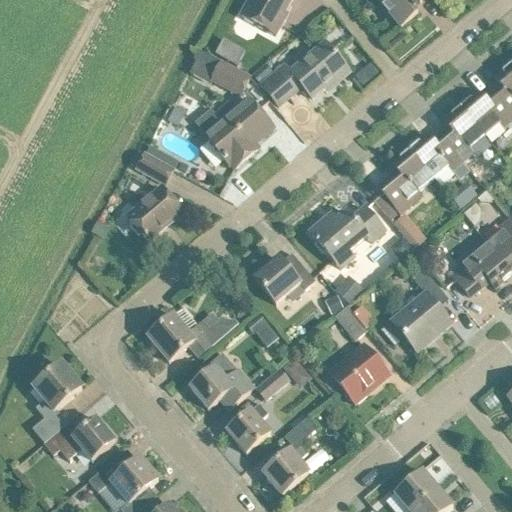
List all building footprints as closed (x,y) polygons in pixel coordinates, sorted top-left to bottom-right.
[(292,0),(250,0),(240,19),(275,38),(287,17),(284,15),(292,0)] [(420,5),(425,0),(381,0),(377,3),(401,32),(418,18),(415,14),(416,13),(413,10),(412,11),(409,7),(417,1),(420,5)] [(336,87),(350,75),(325,46),(310,59),(290,76),(284,68),(260,87),(279,109),(289,101),(294,107),(294,106),(289,100),(302,90),(312,102),(333,84),(336,87)] [(241,101),(251,80),(221,64),(198,53),(195,59),(213,68),(207,79),(212,82),(210,85),(241,101)] [(511,120),(511,70),(510,68),(494,81),(501,88),(491,96),(511,120)] [(483,103),(477,96),(460,111),(484,140),(501,126),(503,129),(511,121),(511,120),(491,96),(483,103)] [(237,113),(205,140),(216,153),(229,168),(231,167),(235,172),(258,152),(254,148),(273,132),(260,116),(249,103),(237,113)] [(461,165),(471,156),(469,153),(484,140),(460,111),(443,124),(449,131),(439,139),(461,165)] [(432,146),(426,139),(408,153),(433,183),(449,169),(452,172),(461,165),(439,139),(432,146)] [(400,216),(420,199),(417,196),(433,183),(408,153),(392,167),(397,174),(378,191),(400,216)] [(166,187),(173,173),(145,158),(137,172),(166,187)] [(148,245),(183,216),(170,201),(162,191),(127,220),(135,230),(148,245)] [(408,231),(381,199),(374,205),(388,221),(389,221),(402,236),(410,247),(416,242),(407,232),(408,231)] [(378,227),(365,212),(353,222),(348,216),(329,231),(324,225),(310,236),(339,271),(350,262),(347,256),(366,240),(370,245),(384,235),(378,227)] [(511,277),(511,276),(511,225),(510,223),(501,231),(504,234),(487,248),(511,277)] [(392,249),(392,254),(399,263),(410,253),(400,242),(392,249)] [(511,277),(487,248),(471,261),(469,258),(459,267),(461,270),(451,278),(470,300),(489,284),(495,291),(511,277)] [(279,262),(255,283),(268,298),(272,303),(275,307),(286,298),(298,289),(302,294),(314,284),(305,273),(292,257),(282,266),(279,262)] [(412,272),(421,265),(414,257),(406,264),(412,272)] [(216,288),(227,279),(221,271),(209,280),(216,288)] [(426,297),(381,333),(394,349),(404,341),(417,356),(418,355),(440,337),(451,327),(436,308),(446,300),(433,285),(424,274),(414,282),(426,297)] [(345,281),(334,293),(350,306),(360,294),(345,281)] [(331,319),(344,312),(337,298),(324,304),(331,319)] [(355,345),(368,334),(347,310),(334,321),(355,345)] [(174,319),(148,341),(169,366),(189,349),(198,360),(213,347),(218,343),(226,336),(212,320),(204,327),(199,331),(184,312),(174,320),(174,319)] [(253,337),(267,326),(259,317),(245,328),(253,337)] [(374,389),(388,378),(375,363),(363,349),(330,377),(333,381),(325,387),(335,399),(342,392),(355,408),(369,396),(367,393),(373,388),(374,389)] [(206,379),(190,392),(209,413),(224,400),(232,409),(224,416),(225,417),(240,404),(253,393),(237,374),(222,357),(210,367),(214,372),(206,379)] [(295,384),(305,376),(295,362),(284,372),(295,384)] [(45,447),(68,427),(57,413),(82,392),(61,368),(46,381),(34,390),(45,404),(35,412),(44,422),(32,432),(45,447)] [(266,405),(290,385),(279,372),(255,393),(266,405)] [(108,395),(114,404),(127,396),(120,386),(108,395)] [(246,458),(262,445),(271,437),(260,424),(268,418),(259,407),(227,435),(246,458)] [(282,500),(310,477),(299,464),(308,456),(300,447),(318,432),(308,420),(285,440),(294,451),(278,464),(263,477),(282,500)] [(115,445),(96,422),(81,435),(72,424),(68,427),(45,447),(44,448),(53,459),(60,454),(68,464),(81,453),(91,465),(100,458),(115,445)] [(121,478),(112,485),(130,506),(122,511),(141,511),(156,500),(149,490),(158,483),(140,462),(125,475),(121,478)] [(432,486),(422,474),(394,497),(407,511),(413,511),(439,491),(433,484),(432,486)] [(450,511),(453,510),(443,499),(444,497),(439,491),(413,511),(450,511)]
